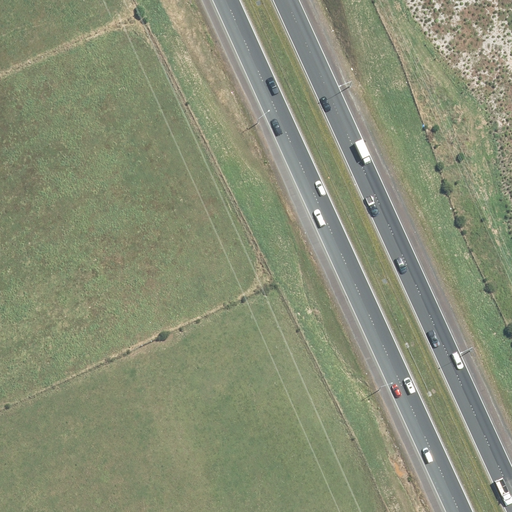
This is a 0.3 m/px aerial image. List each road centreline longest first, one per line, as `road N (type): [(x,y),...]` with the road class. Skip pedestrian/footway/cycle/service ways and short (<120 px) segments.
road 1 (motorway): [(459,511),(226,0)]
road 2 (motorway): [(290,0),(511,487)]
